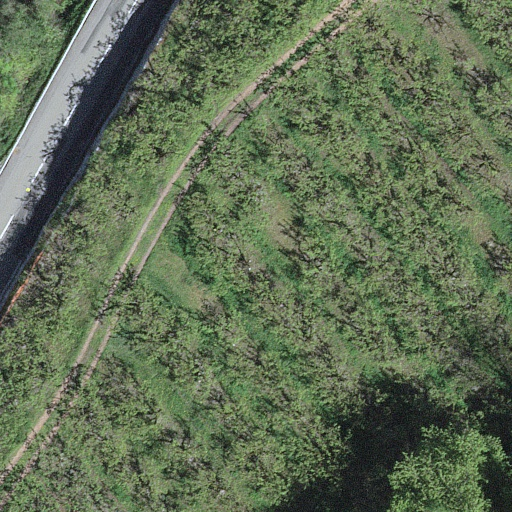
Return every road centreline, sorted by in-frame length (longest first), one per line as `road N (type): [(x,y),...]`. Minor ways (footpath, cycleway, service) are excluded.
road 1 (track): [(0,499),(76,384),(175,189),(215,135),(361,0)]
road 2 (tertiary): [(136,0),(0,235)]
